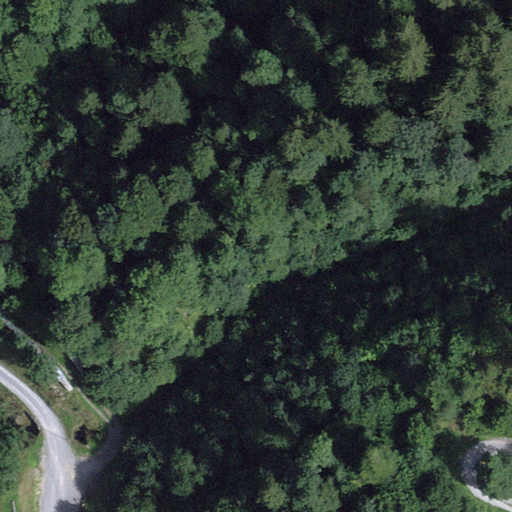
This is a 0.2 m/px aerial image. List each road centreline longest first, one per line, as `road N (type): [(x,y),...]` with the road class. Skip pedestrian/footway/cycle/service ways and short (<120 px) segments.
road 1 (track): [(62,465),(106,450),(111,426),(0,302)]
road 2 (track): [(62,511),(58,436),(37,400),(0,371)]
